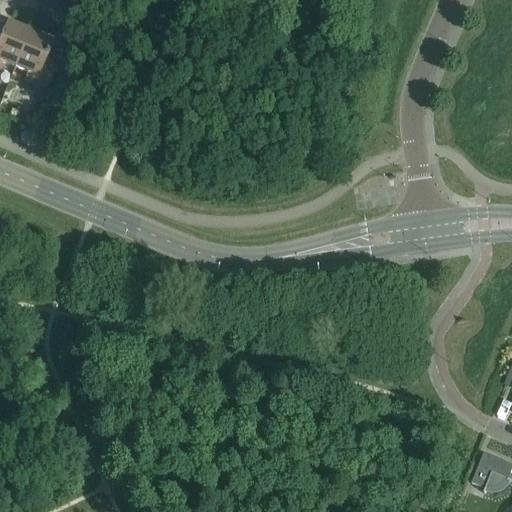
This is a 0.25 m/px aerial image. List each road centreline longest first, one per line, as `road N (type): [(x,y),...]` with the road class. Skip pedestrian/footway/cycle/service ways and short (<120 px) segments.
road 1 (tertiary): [(273,260),(195,254),(0,173)]
road 2 (unclassified): [(455,0),(413,106),(421,220)]
road 3 (tertiary): [(421,220),(364,229),(273,260)]
road 4 (tertiary): [(273,260),(422,244)]
